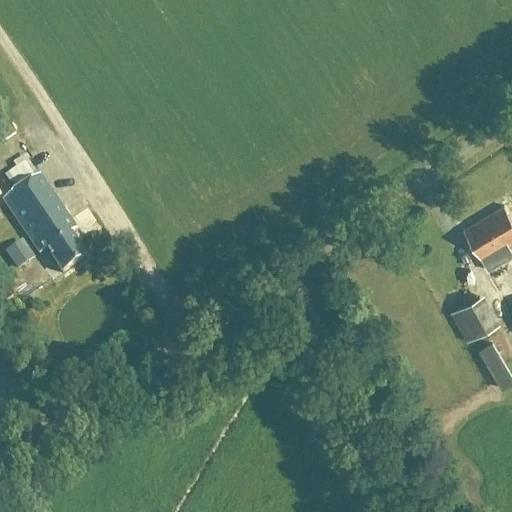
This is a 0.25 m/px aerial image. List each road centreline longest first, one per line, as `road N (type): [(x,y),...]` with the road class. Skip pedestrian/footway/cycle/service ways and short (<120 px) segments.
road 1 (tertiary): [(0,464),(511,119)]
road 2 (track): [(0,41),(188,337)]
road 3 (track): [(289,269),(409,511)]
